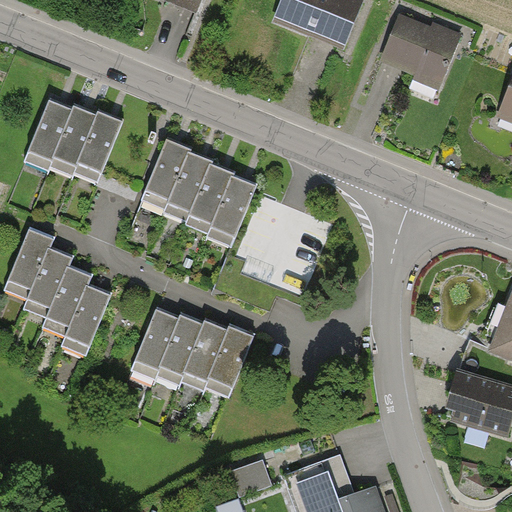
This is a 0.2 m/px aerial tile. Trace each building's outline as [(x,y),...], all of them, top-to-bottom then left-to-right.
[(160,0),(199,15),(204,0),(160,0)] [(354,0),(290,0),(281,24),(346,50),(365,4),(354,0)] [(382,64),(445,89),(464,42),(401,17),(382,64)] [(511,88),(500,120),(511,124),(511,88)] [(52,165),(55,159),(79,169),(80,166),(103,176),(125,122),(106,114),(100,112),(98,116),(83,110),(75,107),(73,112),(61,108),(51,104),(30,156),(52,165)] [(169,206),(192,215),(191,217),(213,227),(212,229),(236,239),(257,189),(249,185),(233,179),(234,176),(223,171),(212,167),(213,164),(197,158),(190,155),(191,152),(178,147),(168,143),(147,193),(170,203),(169,206)] [(43,235),(32,231),(11,282),(34,291),(30,302),(53,311),(49,320),(71,329),(67,340),(92,350),(112,298),(98,292),(88,288),(92,278),(79,273),(69,269),(73,259),(62,255),(50,250),(54,240),(43,235)] [(275,273),(246,261),(241,274),(270,286),(275,273)] [(511,314),(497,354),(511,360),(511,314)] [(182,319),(180,324),(167,320),(156,316),(138,364),(161,372),(162,370),(185,379),(186,376),(208,384),(209,382),(235,391),(255,338),(240,332),(230,329),(229,333),(216,328),(206,324),(205,328),(191,323),(182,319)] [(511,396),(460,379),(446,420),(511,443),(511,396)] [(341,484),(354,478),(342,451),(329,457),(341,484)] [(264,457),(231,468),(240,494),(273,482),(264,457)] [(331,464),(299,475),(311,511),(387,511),(377,480),(341,492),(331,464)] [(402,511),(394,482),(383,485),(390,511),(402,511)]
